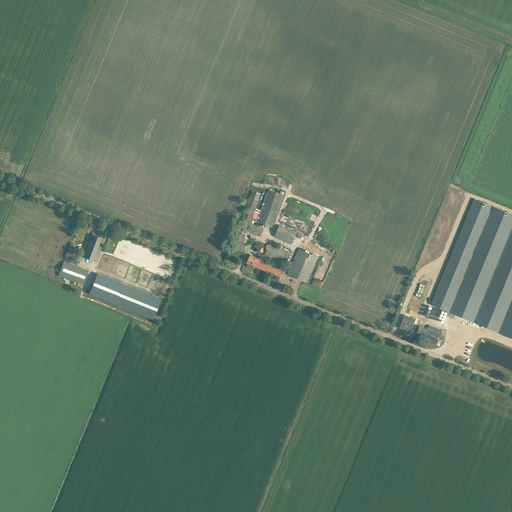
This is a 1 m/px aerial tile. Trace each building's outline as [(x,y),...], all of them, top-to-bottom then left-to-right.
[(253,190),(233,242),(232,247),(242,251),(244,244),(243,243),(247,231),(260,235),(262,228),(250,224),(261,193),(253,190)] [(255,221),(258,222),(272,227),(283,195),(269,190),(259,220),(256,219),(255,221)] [(472,204),(432,305),(511,337),(511,220),(511,217),(511,213),(498,207),(496,214),(486,210),(488,203),(479,200),(476,206),(472,204)] [(274,237),(291,244),(296,232),(279,225),(274,237)] [(93,234),(91,239),(89,244),(89,243),(84,257),(98,262),(103,247),(98,246),(101,238),(93,234)] [(265,255),(286,265),(291,253),(276,246),(277,243),(273,241),(272,244),(270,243),(265,255)] [(257,251),(263,253),(266,246),(260,243),(257,251)] [(73,246),(69,245),(64,259),(67,261),(73,246)] [(299,249),(290,270),(287,274),(306,283),(318,258),(299,249)] [(250,255),(249,258),(247,263),(280,277),(282,273),(284,268),(265,260),(266,257),(260,254),(258,258),(250,255)] [(63,261),(58,276),(83,285),(88,271),(63,261)] [(97,273),(89,293),(154,319),(162,299),(97,273)] [(407,306),(405,314),(419,318),(422,310),(407,306)] [(440,314),(436,321),(451,327),(454,320),(440,314)] [(403,317),(399,328),(412,333),(416,322),(403,317)] [(419,326),(418,329),(416,334),(424,337),(423,340),(436,345),(442,331),(429,325),(427,329),(419,326)]
